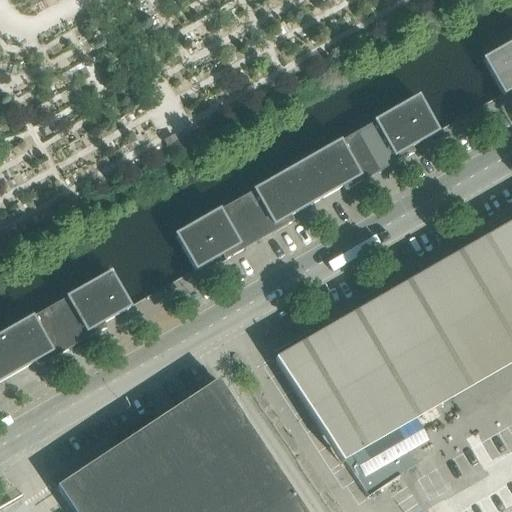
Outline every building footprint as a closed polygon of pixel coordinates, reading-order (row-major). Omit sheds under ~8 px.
[(511,45),(483,62),(498,89),(503,97),(511,91),(511,45)] [(411,149),(437,135),(417,99),(357,134),(380,174),(414,154),(411,149)] [(192,158),(196,154),(199,149),(201,144),(200,138),(198,132),(194,126),(183,132),(187,139),(188,140),(188,142),(187,144),(186,145),(185,146),(183,147),(182,147),(180,146),(179,145),(178,144),(174,137),(163,143),(167,150),(170,155),(175,158),(181,160),(186,160),(192,158)] [(380,174),(357,134),(339,144),(362,184),(380,174)] [(290,218),(342,189),(344,194),(362,184),(339,144),(237,202),(260,242),(293,223),(290,218)] [(260,242),(237,202),(175,238),(189,262),(195,273),(221,258),(224,263),(260,242)] [(511,225),(274,363),(341,466),(344,464),(338,455),(349,449),(350,448),(351,451),(355,457),(414,422),(415,424),(511,367),(511,225)] [(103,325),(130,310),(126,303),(109,275),(49,310),(72,349),(106,330),(103,325)] [(72,349),(49,310),(0,337),(0,365),(8,379),(34,365),(37,369),(72,349)] [(301,511),(218,387),(216,384),(56,490),(70,511),(301,511)] [(349,449),(338,455),(344,464),(367,499),(400,477),(399,477),(400,477),(414,468),(406,455),(427,443),(415,424),(414,422),(355,457),(351,451),(350,448),(349,449)]
